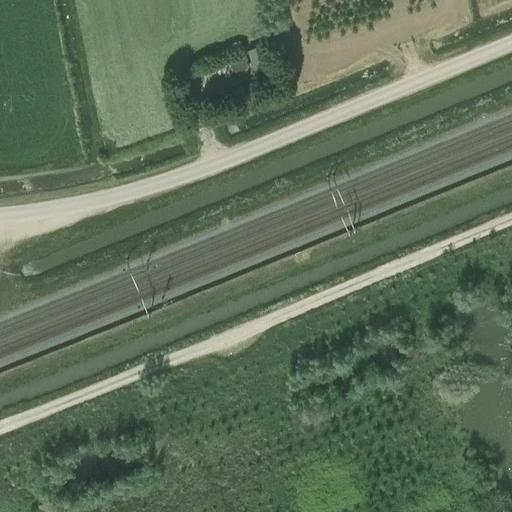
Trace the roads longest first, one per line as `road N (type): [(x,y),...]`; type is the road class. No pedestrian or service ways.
road 1 (track): [(511,218),(0,427)]
road 2 (unclassified): [(0,222),(106,200),(215,164),(511,41)]
